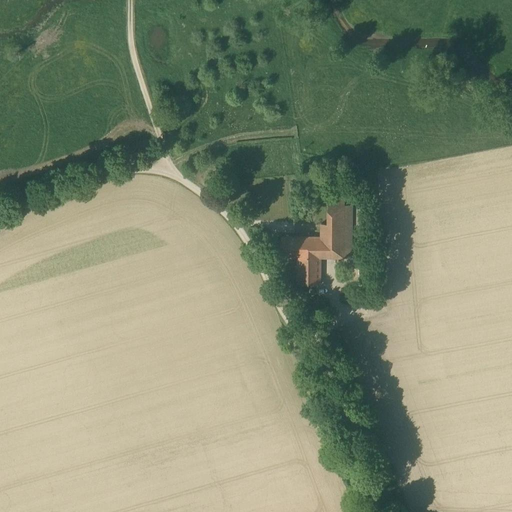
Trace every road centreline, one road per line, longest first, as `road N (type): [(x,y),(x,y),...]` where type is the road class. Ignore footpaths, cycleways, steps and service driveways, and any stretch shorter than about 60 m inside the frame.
road 1 (track): [(384,511),(320,352),(290,326),(238,230),(174,174)]
road 2 (track): [(174,174),(136,170),(59,189),(0,220)]
road 3 (track): [(130,0),(131,50),(174,174)]
